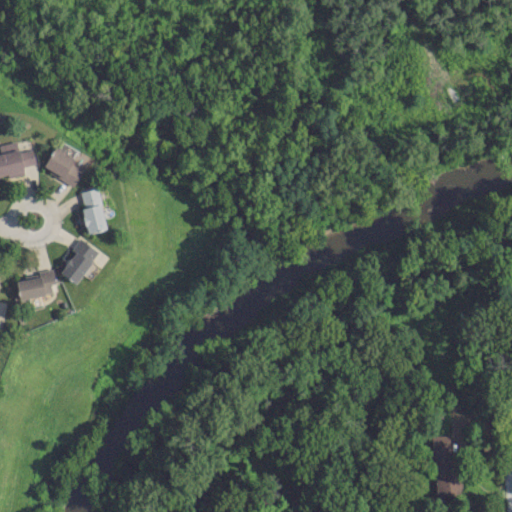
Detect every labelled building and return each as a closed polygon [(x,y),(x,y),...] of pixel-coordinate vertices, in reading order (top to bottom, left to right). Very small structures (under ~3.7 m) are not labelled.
[(32,148),(18,151),(16,141),(0,143),(0,175),(8,174),(8,177),(24,174),(22,166),(35,164),(32,148)] [(75,184),(84,163),(52,149),(43,169),(75,184)] [(86,233),(105,229),(97,188),(79,191),(86,233)] [(98,252),(79,238),(70,249),(74,252),(59,272),(74,283),(98,252)] [(18,298),(51,294),(50,284),(54,284),(53,272),(16,276),(18,298)] [(449,435),(433,435),(432,494),(460,495),(461,459),(448,459),(449,435)]
